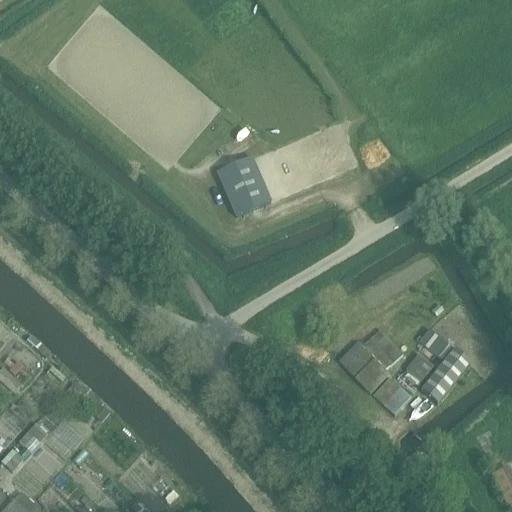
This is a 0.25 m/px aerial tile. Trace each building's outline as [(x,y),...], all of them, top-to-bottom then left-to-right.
[(252,162),(217,177),(236,221),(271,206),(252,162)] [(429,333),(420,343),(438,358),(446,347),(429,333)] [(363,354),(387,376),(404,359),(381,336),(363,354)] [(43,348),(37,354),(45,361),(51,355),(43,348)] [(391,380),(387,376),(363,354),(359,350),(341,367),(371,399),(391,380)] [(444,362),(420,391),(437,404),(469,365),(452,352),(444,362)] [(406,374),(420,386),(433,370),(418,358),(406,374)] [(3,371),(0,374),(0,383),(14,397),(22,388),(3,371)] [(392,384),(375,401),(383,409),(400,393),(392,384)] [(383,409),(394,421),(412,404),(400,393),(383,409)] [(100,408),(92,416),(102,425),(110,416),(100,408)] [(36,430),(19,448),(31,459),(47,441),(36,430)] [(13,454),(1,466),(12,476),(23,464),(13,454)] [(490,478),(508,511),(511,511),(511,478),(507,469),(490,478)]
